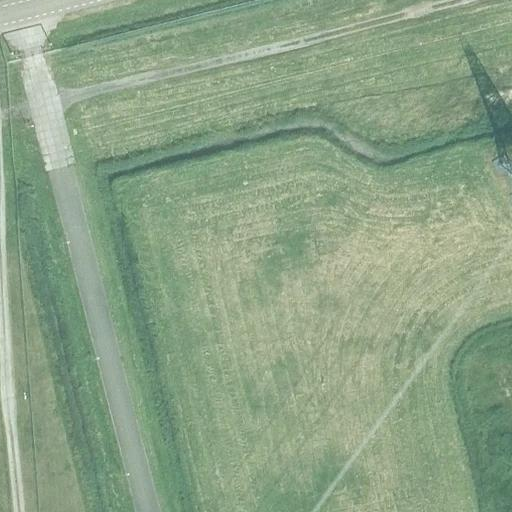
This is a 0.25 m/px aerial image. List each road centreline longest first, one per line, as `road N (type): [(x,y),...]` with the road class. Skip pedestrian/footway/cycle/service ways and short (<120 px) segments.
road 1 (track): [(444,0),(0,113)]
road 2 (track): [(0,155),(26,511)]
